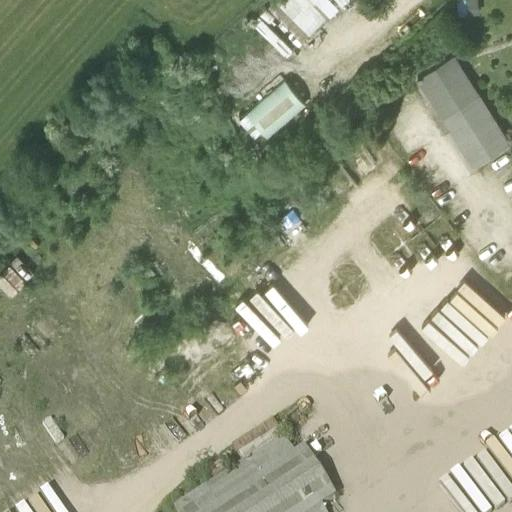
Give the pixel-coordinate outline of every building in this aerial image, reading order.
[(278,0),(273,6),(309,38),(343,0),(278,0)] [(476,0),(456,0),(457,15),(478,13),(476,0)] [(509,141),(479,94),(454,54),(415,78),(440,118),(442,117),(472,165),(509,141)] [(284,78),(246,112),(251,117),(267,136),(268,136),(306,103),(284,78)] [(68,452),(55,433),(43,441),(56,460),(68,452)] [(293,455),(281,438),(173,508),(175,511),(322,511),(321,510),(335,500),(302,450),(293,455)] [(499,511),(511,504),(511,447),(509,443),(447,482),(465,511),(499,511)] [(450,511),(441,493),(409,509),(410,511),(450,511)]
